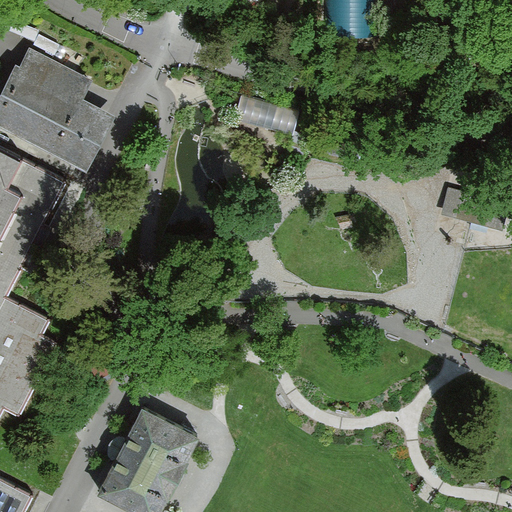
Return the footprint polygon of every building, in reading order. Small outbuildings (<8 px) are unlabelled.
[(370,0),(336,0),(333,22),(366,27),(370,0)] [(30,44),(0,101),(0,123),(88,170),(117,114),(86,99),(97,78),(30,44)] [(298,110),(240,95),(234,120),(291,135),(298,110)] [(0,143),(0,131),(1,131),(0,130),(0,511),(28,511),(38,493),(0,472),(0,414),(4,406),(22,415),(60,341),(47,335),(55,320),(9,297),(30,257),(70,180),(0,143)] [(509,201),(448,185),(441,212),(502,228),(509,201)] [(163,511),(204,432),(144,404),(123,446),(101,492),(141,511),(163,511)]
